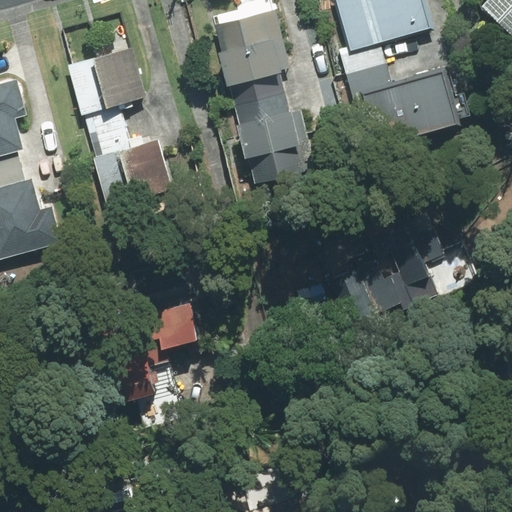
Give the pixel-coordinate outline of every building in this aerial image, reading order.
[(434,0),(331,0),(366,141),(471,116),(457,59),(395,74),(386,37),(440,24),(434,0)] [(511,0),(489,0),(489,1),(511,21),(511,0)] [(301,64),(286,1),(221,16),(259,178),(324,163),(310,104),(298,107),(289,67),(301,64)] [(73,61),(96,157),(137,147),(126,101),(156,94),(145,44),(73,61)] [(32,178),(24,148),(32,146),(23,114),(35,110),(26,77),(0,84),(0,254),(70,235),(61,204),(48,207),(40,176),(32,178)] [(178,173),(168,139),(132,149),(142,183),(178,173)] [(356,255),(405,236),(395,210),(321,239),(335,276),(360,266),(356,255)] [(415,320),(487,278),(466,243),(394,285),(415,320)] [(180,344),(213,329),(198,296),(165,311),(180,344)] [(310,454),(259,466),(268,504),(319,492),(310,454)]
